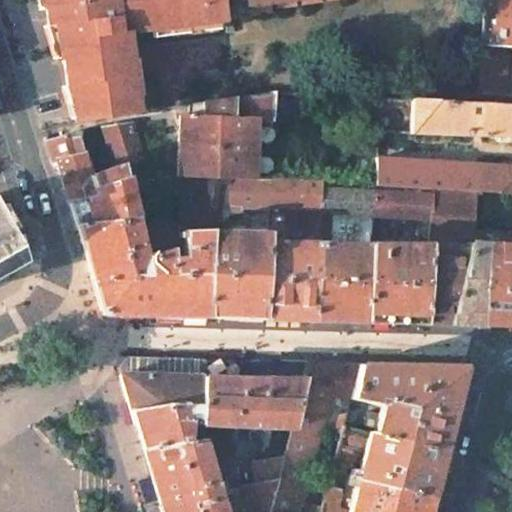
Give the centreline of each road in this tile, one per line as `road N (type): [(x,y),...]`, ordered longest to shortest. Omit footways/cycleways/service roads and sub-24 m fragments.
road 1 (residential): [(49,296),(56,247),(0,55)]
road 2 (tertiary): [(511,370),(494,394),(462,511)]
